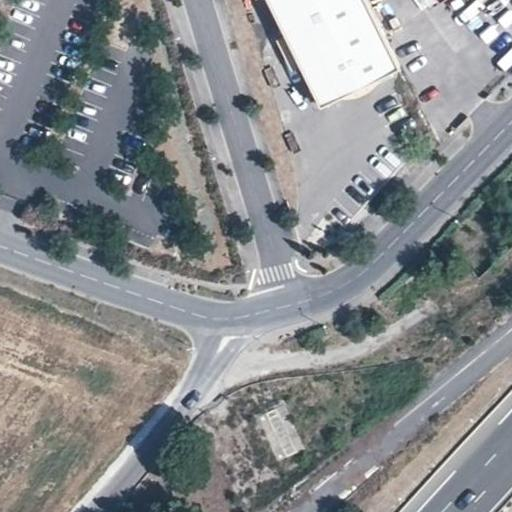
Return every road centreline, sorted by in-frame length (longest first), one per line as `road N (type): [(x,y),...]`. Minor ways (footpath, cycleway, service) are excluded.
road 1 (residential): [(289,309),(198,0)]
road 2 (residential): [(289,309),(367,272),(511,130)]
road 3 (residential): [(0,248),(175,307),(232,317)]
road 4 (unclassified): [(232,317),(227,338),(167,429),(99,511)]
